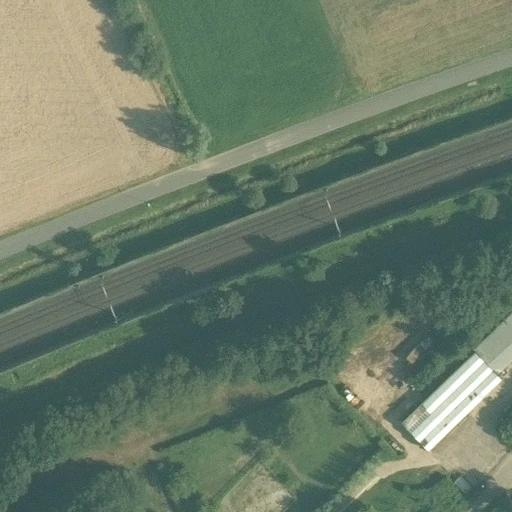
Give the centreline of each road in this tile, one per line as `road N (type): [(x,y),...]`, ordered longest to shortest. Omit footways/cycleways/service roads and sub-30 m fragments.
road 1 (unclassified): [(0,253),(511,61)]
road 2 (motorway): [(0,129),(371,0)]
road 3 (motorway): [(208,0),(0,74)]
